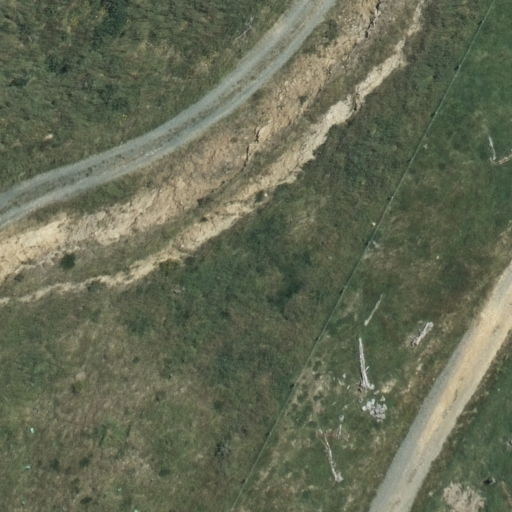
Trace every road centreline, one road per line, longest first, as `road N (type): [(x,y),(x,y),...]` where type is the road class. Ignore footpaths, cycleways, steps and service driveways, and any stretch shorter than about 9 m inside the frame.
road 1 (track): [(0,232),(187,133),(291,0)]
road 2 (track): [(511,300),(434,447),(410,511)]
